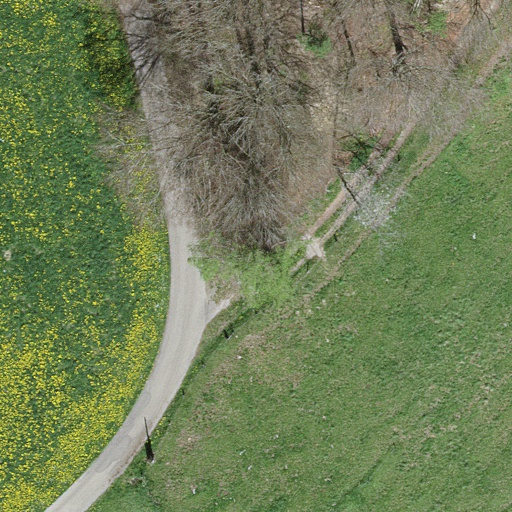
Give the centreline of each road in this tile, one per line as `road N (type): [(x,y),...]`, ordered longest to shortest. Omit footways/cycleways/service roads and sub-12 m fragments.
road 1 (unclassified): [(62,511),(146,413),(183,315),(184,240),(134,0)]
road 2 (track): [(183,315),(292,258),(498,0)]
